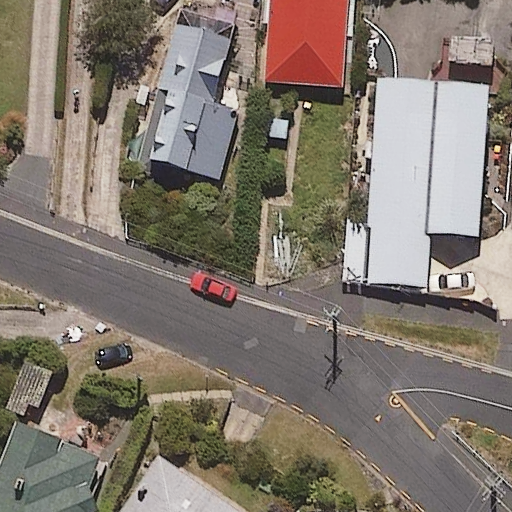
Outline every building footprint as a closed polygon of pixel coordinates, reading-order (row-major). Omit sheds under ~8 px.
[(271,0),(266,81),(343,86),(349,0),(271,0)] [(235,24),(180,8),(157,87),(168,90),(148,159),(220,180),(240,110),(213,102),(235,24)] [(494,59),(452,58),(452,85),(493,86),(494,59)] [(478,241),(487,93),(450,90),(376,86),(367,226),(351,225),(347,286),(425,291),(429,238),(478,241)] [(46,376),(14,372),(10,408),(42,412),(46,376)] [(0,467),(0,511),(91,511),(110,467),(16,428),(0,467)] [(235,511),(161,459),(122,511),(235,511)]
